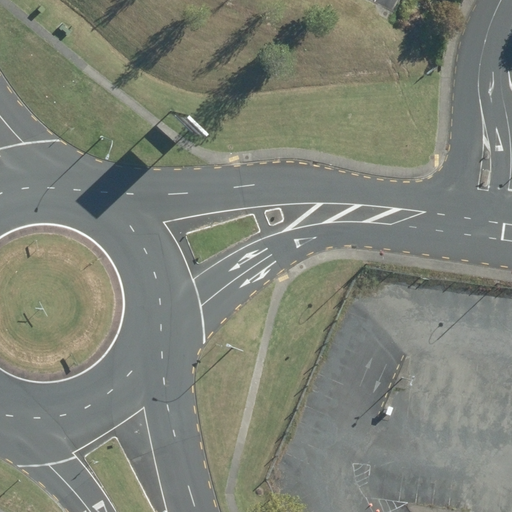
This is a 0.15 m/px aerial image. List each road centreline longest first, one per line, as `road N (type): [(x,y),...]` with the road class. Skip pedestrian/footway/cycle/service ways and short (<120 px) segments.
road 1 (unclassified): [(111,206),(226,195),(380,216)]
road 2 (unclassified): [(380,216),(302,238),(165,319)]
road 3 (secondary): [(152,362),(196,511)]
road 4 (unclassified): [(380,216),(511,231)]
road 5 (secondary): [(111,206),(154,255),(165,319)]
road 6 (secondary): [(152,362),(110,409),(49,429)]
